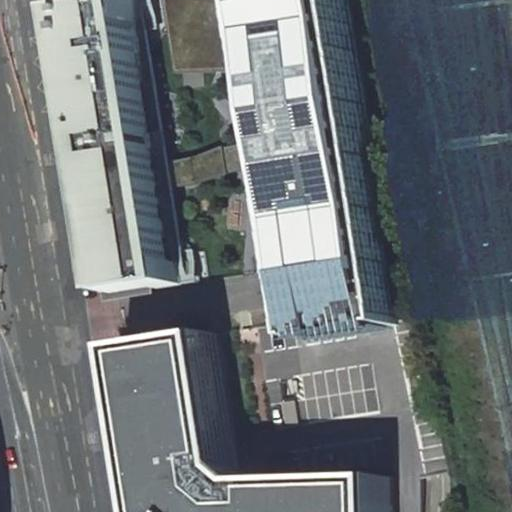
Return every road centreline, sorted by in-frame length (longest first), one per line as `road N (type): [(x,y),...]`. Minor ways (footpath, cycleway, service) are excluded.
road 1 (primary): [(74,511),(0,20)]
road 2 (residential): [(47,511),(0,346)]
